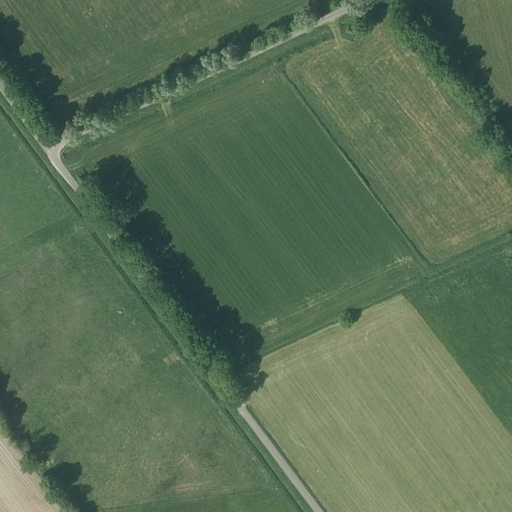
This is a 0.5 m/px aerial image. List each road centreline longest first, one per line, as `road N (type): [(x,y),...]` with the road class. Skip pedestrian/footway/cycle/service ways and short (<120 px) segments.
road 1 (unclassified): [(47,149),(316,511)]
road 2 (unclassified): [(47,149),(368,0)]
